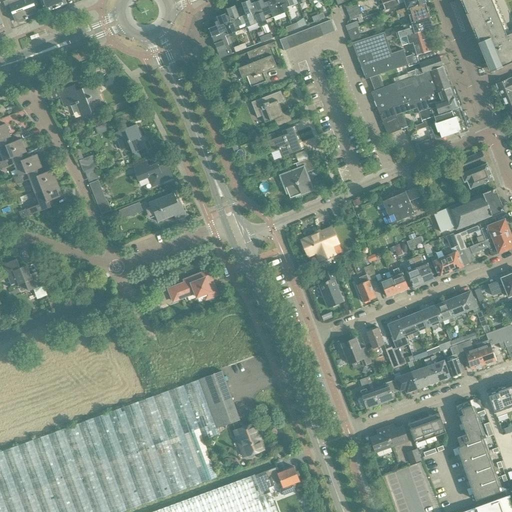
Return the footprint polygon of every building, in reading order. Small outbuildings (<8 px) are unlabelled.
[(17,21),(18,22),(27,19),(20,0),(6,0),(3,1),(8,13),(12,12),(15,21),(17,21)] [(20,0),(27,19),(37,15),(36,13),(38,13),(34,3),(38,2),(37,0),(20,0)] [(60,6),(66,3),(65,0),(40,0),(45,11),(53,8),(53,9),(60,6)] [(248,0),(242,3),(243,7),(240,8),(247,27),(258,23),(255,15),(260,13),(255,2),(251,3),(250,0),(248,0)] [(267,23),(266,20),(273,17),(268,1),(264,3),(263,0),(259,0),(255,2),(260,13),(255,15),(258,23),(259,26),(267,23)] [(268,1),(273,17),(289,11),(287,7),(286,4),(282,5),(279,0),(271,0),(268,1)] [(381,0),(385,9),(399,5),(399,4),(397,0),(381,0)] [(511,0),(460,0),(488,67),(490,72),(493,70),(511,62),(511,0)] [(351,20),(358,17),(362,16),(363,18),(366,17),(365,14),(362,15),(357,2),(345,7),(351,20)] [(425,3),(407,8),(407,7),(399,9),(399,10),(396,11),(398,18),(409,14),(411,22),(412,22),(429,16),(428,13),(430,11),(428,7),(426,6),(425,3)] [(233,23),(234,24),(237,31),(247,27),(240,8),(236,9),(235,5),(227,9),(228,12),(225,14),(230,25),(233,23)] [(216,26),(209,29),(211,35),(218,52),(220,58),(232,54),(225,36),(237,31),(234,24),(233,23),(230,25),(225,14),(217,17),(218,21),(215,22),(216,26)] [(397,31),(396,32),(398,38),(399,38),(406,35),(424,29),(424,30),(432,27),(429,16),(412,22),(411,22),(403,25),(404,30),(402,31),(401,30),(397,31)] [(329,33),(335,31),(331,20),(324,22),(329,33)] [(358,27),(356,21),(345,26),(347,31),(358,27)] [(329,33),(324,22),(319,24),(323,35),(329,33)] [(323,35),(319,24),(313,26),(318,38),(323,35)] [(318,38),(313,26),(308,29),(312,40),(318,38)] [(347,31),(352,42),(353,42),(362,39),(359,32),(360,31),(358,27),(347,31)] [(308,29),(306,29),(302,31),(307,42),(312,40),(308,29)] [(406,35),(399,38),(402,46),(408,44),(412,55),(413,54),(413,55),(413,56),(416,56),(417,56),(431,51),(424,30),(424,29),(406,35)] [(307,42),(302,31),(297,33),(301,44),(307,42)] [(353,42),(352,42),(355,51),(366,78),(379,74),(408,65),(409,66),(419,63),(417,56),(416,56),(413,56),(413,55),(413,54),(412,55),(406,57),(403,49),(397,51),(392,53),(390,49),(387,41),(385,33),(384,31),(363,39),(362,39),(353,42)] [(301,44),(297,33),(291,35),(295,46),(301,44)] [(295,46),(291,35),(285,37),(290,48),(295,46)] [(285,37),(280,40),(284,51),(290,48),(285,37)] [(246,53),(251,63),(238,68),(242,78),(247,76),(251,87),(267,81),(263,72),(277,67),(268,44),(246,53)] [(442,66),(443,66),(439,56),(419,63),(421,68),(407,73),(409,78),(412,77),(423,73),(424,72),(425,72),(425,71),(442,66)] [(389,108),(393,107),(424,96),(450,87),(445,73),(442,66),(425,71),(425,72),(424,72),(423,73),(412,77),(409,78),(400,81),(395,83),(384,87),(379,74),(366,78),(366,79),(370,77),(375,91),(371,92),(379,112),(389,108)] [(511,77),(496,84),(501,95),(504,102),(511,98),(511,77)] [(75,84),(60,90),(66,107),(76,103),(81,116),(84,115),(98,109),(95,103),(102,101),(100,94),(95,83),(92,84),(77,90),(75,84)] [(393,107),(396,115),(417,108),(421,118),(457,107),(458,106),(457,103),(456,100),(455,101),(454,97),(453,97),(450,87),(424,96),(393,107)] [(265,122),(275,119),(278,126),(292,121),(288,111),(282,113),(278,103),(284,101),(280,91),(252,102),(258,118),(263,116),(265,122)] [(396,115),(393,107),(389,109),(389,108),(379,112),(382,120),(388,134),(401,129),(396,115)] [(421,118),(423,123),(414,127),(415,131),(430,125),(433,133),(430,134),(431,138),(417,142),(420,149),(444,141),(442,137),(464,129),(461,119),(457,107),(421,118)] [(0,140),(11,136),(6,123),(0,125),(0,140)] [(122,150),(130,146),(133,153),(146,147),(137,123),(115,132),(122,150)] [(70,134),(73,126),(67,124),(64,131),(70,134)] [(105,124),(96,128),(99,135),(107,131),(105,124)] [(282,131),(283,135),(266,141),(273,160),(305,148),(296,126),(282,131)] [(0,148),(5,160),(26,152),(21,138),(10,143),(8,138),(11,136),(0,140),(0,148)] [(5,160),(0,162),(2,169),(16,164),(20,175),(15,178),(42,167),(37,154),(26,158),(24,153),(27,152),(26,152),(5,160)] [(482,152),(460,160),(464,169),(485,161),(482,152)] [(94,154),(79,160),(83,171),(98,165),(94,154)] [(293,165),(296,164),(298,169),(280,176),(284,188),(286,187),(290,198),(301,194),(301,195),(313,190),(307,172),(316,169),(311,157),(293,164),(293,165)] [(160,182),(165,180),(171,177),(166,164),(159,166),(158,163),(149,166),(147,160),(134,165),(136,171),(135,172),(139,181),(148,177),(152,187),(161,183),(160,182)] [(465,181),(465,182),(467,181),(470,189),(493,179),(487,163),(460,174),(462,177),(460,178),(462,182),(465,181)] [(42,167),(15,178),(17,184),(31,178),(35,191),(58,182),(52,169),(41,173),(39,169),(42,168),(42,167)] [(98,180),(89,184),(92,192),(101,188),(98,180)] [(54,206),(51,200),(63,195),(58,182),(35,191),(40,204),(27,209),(30,215),(54,206)] [(504,211),(495,188),(446,207),(447,208),(433,213),(440,232),(454,226),(456,230),(504,211)] [(406,191),(382,201),(392,225),(395,224),(394,222),(415,213),(413,210),(426,205),(422,195),(409,201),(406,191)] [(158,221),(175,215),(177,220),(187,216),(180,198),(177,200),(174,193),(149,203),(154,216),(156,215),(158,221)] [(139,203),(129,206),(133,215),(142,211),(139,203)] [(27,209),(19,212),(22,218),(30,215),(27,209)] [(485,241),(490,239),(490,237),(508,230),(504,219),(480,229),(476,226),(465,230),(467,235),(481,230),(485,241)] [(317,252),(320,260),(341,252),(337,243),(338,243),(331,228),(302,240),(308,255),(317,252)] [(490,239),(485,241),(470,247),(473,254),(488,247),(489,249),(489,250),(491,256),(511,247),(511,238),(511,235),(508,230),(490,237),(490,239)] [(463,266),(469,263),(463,249),(460,251),(453,233),(445,236),(452,253),(445,256),(450,271),(452,270),(453,271),(457,270),(457,269),(463,266)] [(410,240),(407,241),(410,250),(415,248),(414,245),(412,239),(410,240)] [(475,261),(473,254),(470,247),(463,249),(469,263),(475,261)] [(369,262),(377,259),(375,254),(367,257),(369,262)] [(449,273),(450,271),(445,256),(437,259),(435,255),(431,256),(439,276),(444,274),(446,274),(449,273)] [(422,266),(419,256),(414,258),(424,282),(427,281),(428,281),(431,280),(432,279),(433,278),(428,264),(422,266)] [(419,285),(420,283),(424,282),(414,258),(409,260),(412,270),(407,272),(413,286),(415,286),(416,286),(419,285)] [(20,268),(17,259),(3,264),(8,278),(11,285),(18,282),(19,284),(25,282),(29,291),(43,285),(37,271),(31,274),(28,265),(20,268)] [(357,285),(363,302),(375,297),(369,280),(376,277),(371,265),(363,267),(366,274),(359,277),(361,283),(357,285)] [(404,290),(408,288),(402,271),(400,272),(398,268),(393,270),(395,276),(392,278),(398,292),(399,292),(401,292),(404,291),(404,290)] [(328,307),(343,301),(334,279),(338,277),(335,270),(321,276),(324,283),(318,285),(328,307)] [(184,280),(185,282),(168,289),(173,301),(195,293),(197,297),(204,294),(206,299),(218,295),(208,271),(184,280)] [(396,294),(397,293),(398,292),(392,278),(388,279),(385,273),(380,275),(382,280),(381,281),(387,297),(391,295),(393,296),(396,294)] [(489,284),(488,285),(492,296),(493,295),(506,289),(509,296),(511,295),(511,273),(501,278),(502,280),(494,283),(496,288),(491,291),(489,284)] [(480,288),(474,290),(479,301),(484,299),(480,288)] [(467,293),(465,293),(460,294),(467,311),(473,309),(475,314),(480,312),(474,297),(472,298),(470,292),(467,293)] [(454,298),(449,301),(457,321),(458,321),(460,323),(463,321),(462,319),(463,319),(461,314),(467,311),(460,294),(456,296),(454,298)] [(443,303),(441,302),(436,304),(443,321),(449,318),(451,323),(457,321),(449,301),(443,303)] [(430,306),(430,308),(425,311),(431,326),(433,330),(438,328),(436,323),(443,321),(436,304),(430,306)] [(419,313),(417,312),(412,314),(418,331),(425,328),(428,336),(431,334),(430,331),(431,331),(429,327),(431,326),(425,311),(419,313)] [(406,318),(401,320),(399,321),(405,336),(407,335),(409,340),(414,338),(412,333),(418,331),(412,314),(406,316),(406,318)] [(484,316),(479,318),(484,333),(490,331),(484,316)] [(391,330),(389,331),(395,346),(395,348),(399,346),(400,347),(408,344),(405,336),(399,321),(396,320),(392,321),(391,324),(389,325),(391,330)] [(494,332),(497,338),(502,336),(511,332),(511,328),(511,325),(494,332)] [(371,345),(366,347),(367,350),(384,344),(378,328),(366,332),(371,345)] [(481,347),(478,348),(484,365),(485,364),(486,365),(490,364),(491,362),(496,360),(490,345),(504,340),(502,336),(497,338),(494,332),(486,334),(488,340),(480,343),(481,347)] [(507,347),(511,345),(511,332),(502,336),(504,340),(506,347),(507,347)] [(465,342),(476,338),(474,333),(463,337),(465,342)] [(453,346),(465,342),(463,337),(451,342),(453,346)] [(365,366),(372,363),(366,347),(360,349),(356,338),(341,344),(349,364),(351,363),(353,368),(356,369),(365,366)] [(470,340),(458,345),(462,357),(466,355),(471,369),(476,367),(478,368),(482,367),(482,365),(484,365),(478,348),(474,350),(470,340)] [(450,341),(439,345),(441,351),(453,346),(451,342),(450,342),(450,341)] [(427,352),(429,355),(441,351),(439,345),(438,345),(439,347),(427,352)] [(462,357),(458,345),(450,347),(453,355),(448,357),(449,361),(446,362),(452,376),(453,376),(455,377),(458,376),(458,374),(463,372),(457,358),(462,357)] [(393,349),(392,347),(399,366),(406,363),(399,346),(395,348),(393,349)] [(385,349),(393,368),(399,366),(392,347),(385,349)] [(434,356),(430,357),(439,381),(443,379),(445,380),(448,379),(448,377),(450,377),(444,360),(436,363),(434,356)] [(428,366),(422,368),(428,385),(429,384),(430,385),(433,384),(434,383),(439,381),(430,357),(424,360),(426,364),(427,364),(428,366)] [(411,372),(417,389),(422,387),(423,388),(427,387),(427,385),(428,385),(422,368),(415,370),(412,361),(408,363),(411,372)] [(217,428),(240,420),(222,371),(0,451),(0,511),(121,511),(217,477),(204,440),(219,434),(217,428)] [(400,372),(394,374),(394,376),(395,380),(399,391),(405,388),(406,393),(407,392),(409,393),(412,392),(412,390),(417,389),(411,372),(401,376),(400,372)] [(367,408),(379,403),(374,389),(369,376),(359,380),(362,386),(368,384),(371,390),(367,391),(366,389),(360,391),(367,408)] [(399,391),(395,380),(382,384),(383,386),(374,389),(379,403),(393,399),(390,391),(392,391),(393,393),(399,391)] [(511,396),(508,385),(498,389),(507,414),(511,411),(511,396)] [(498,390),(488,394),(496,417),(507,414),(498,389),(497,389),(498,390)] [(457,437),(460,445),(457,447),(476,500),(503,490),(484,438),(486,437),(479,416),(476,417),(470,400),(456,405),(466,434),(462,435),(462,436),(457,437)] [(435,436),(446,432),(439,413),(428,416),(435,436)] [(428,416),(418,420),(425,440),(435,436),(428,416)] [(408,424),(415,444),(425,440),(418,420),(408,424)] [(489,422),(484,424),(488,436),(493,435),(489,422)] [(403,426),(395,428),(394,424),(385,427),(392,447),(408,441),(403,426)] [(255,452),(263,449),(254,425),(235,432),(238,441),(241,440),(247,455),(246,455),(247,457),(248,458),(250,458),(253,457),(254,456),(255,454),(255,452)] [(378,435),(370,437),(376,452),(392,447),(385,427),(376,430),(378,435)] [(407,453),(411,464),(421,460),(416,449),(407,453)] [(277,511),(268,486),(274,484),(281,481),(283,487),(282,488),(281,489),(281,490),(282,494),(283,495),(285,495),(296,491),(293,484),(300,481),(295,467),(279,473),(277,467),(266,471),(263,472),(263,471),(227,485),(152,511),(277,511)] [(464,511),(511,511),(511,504),(509,497),(510,497),(509,496),(464,511)]
